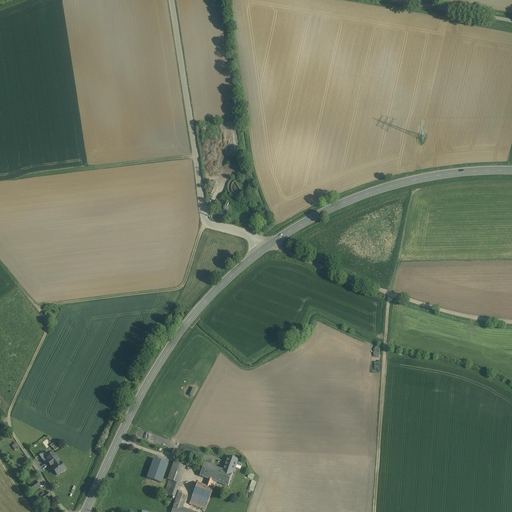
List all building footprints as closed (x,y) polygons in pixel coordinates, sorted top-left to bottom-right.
[(207,192),(212,195),(215,188),(212,186),(214,183),(209,181),(206,187),(209,188),(207,192)] [(212,209),(222,214),(220,212),(220,210),(220,208),(221,206),(223,205),(216,201),(212,209)] [(220,212),(222,214),(224,215),(226,216),(229,215),(231,213),(232,211),(232,209),(231,207),(229,205),(227,204),(225,204),(223,205),(221,206),(220,208),(220,210),(220,212)] [(43,461),(46,465),(48,463),(52,460),(53,461),(57,458),(53,453),(49,456),(43,461)] [(230,458),(229,457),(227,462),(226,463),(226,464),(224,471),(232,474),(233,471),(234,471),(235,468),(236,466),(237,465),(237,463),(238,460),(236,460),(235,459),(234,458),(233,458),(232,458),(230,458)] [(65,470),(62,466),(60,463),(57,458),(53,461),(56,465),(53,468),(52,469),(57,476),(65,470)] [(50,467),(52,466),(53,468),(56,465),(53,461),(52,460),(48,463),(50,467)] [(169,481),(179,484),(186,466),(174,462),(167,480),(169,481)] [(224,471),(204,464),(199,476),(208,479),(213,481),(217,483),(228,487),(233,474),(232,474),(224,471)] [(179,484),(169,481),(164,494),(174,498),(179,484)] [(36,482),(29,487),(33,493),(40,488),(36,482)] [(205,486),(197,483),(192,498),(208,504),(213,489),(210,488),(205,486)] [(44,494),(41,490),(35,495),(43,505),(52,499),(47,492),(44,494)] [(178,494),(174,506),(182,509),(187,497),(178,494)] [(205,510),(208,504),(192,498),(190,504),(205,510)]
